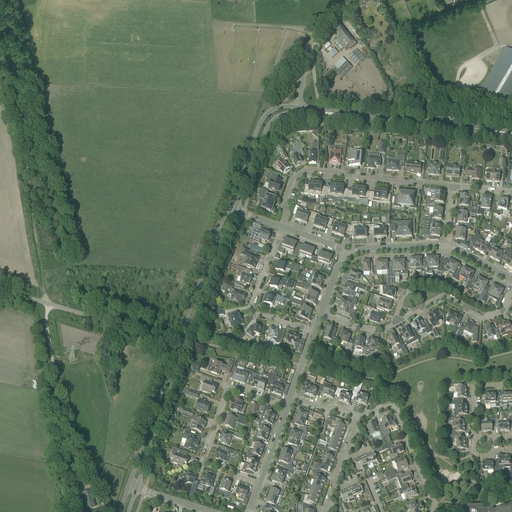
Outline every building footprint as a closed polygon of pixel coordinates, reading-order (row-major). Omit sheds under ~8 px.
[(341,25),(334,30),(338,35),(335,38),(344,49),(347,47),(350,50),(357,45),(341,25)] [(321,44),(324,46),(327,49),(331,45),(328,42),(325,39),(321,44)] [(330,52),(329,54),(333,58),(339,52),(335,48),(333,50),(331,47),(328,50),(330,52)] [(511,94),(511,51),(505,47),(480,90),(505,106),(511,94)] [(357,65),(363,59),(365,57),(356,49),(355,51),(355,50),(349,57),(357,65)] [(346,62),(343,58),(342,58),(334,66),(337,70),(346,62)] [(346,62),(336,72),(342,77),(344,75),(351,68),(346,62)] [(328,71),(331,74),(332,76),(337,70),(334,66),(333,66),(328,71)] [(293,161),(295,166),(296,166),(299,165),(299,164),(302,162),(298,155),(299,154),(303,153),(302,148),(301,143),(297,144),(298,149),(292,152),(294,156),(290,158),(292,162),(293,161)] [(319,157),(318,143),(313,143),(312,144),(313,152),(307,152),(308,159),(309,159),(309,164),(316,163),(316,157),(319,157)] [(332,164),(332,165),(333,165),(334,165),(334,166),(335,166),(336,165),(337,165),(337,164),(340,165),(340,156),(344,157),(346,146),(341,145),(341,148),(336,148),(336,152),(329,151),(329,157),(330,157),(330,163),(332,164)] [(357,162),(361,162),(362,157),(362,151),(350,149),(350,153),(350,156),(348,156),(347,160),(354,161),(354,165),(357,166),(357,162)] [(279,170),(283,174),(285,172),(286,173),(288,170),(288,169),(289,168),(284,163),(285,162),(284,161),(285,160),(287,159),(283,151),(280,153),(282,156),(273,165),(279,171),(279,170)] [(398,171),(399,163),(404,163),(405,155),(397,154),(396,159),(393,159),(392,160),(388,160),(387,170),(388,170),(391,171),(391,170),(398,171)] [(373,165),(379,166),(380,158),(379,158),(379,155),(373,155),(372,157),(368,157),(367,163),(369,163),(369,167),(373,168),(373,165)] [(414,173),(420,173),(421,164),(407,162),(406,172),(410,172),(410,173),(414,173)] [(435,175),(439,175),(440,164),(429,163),(428,170),(427,171),(427,172),(427,173),(428,173),(428,174),(432,175),(435,176),(435,175)] [(459,176),(460,171),(460,168),(447,166),(446,176),(452,177),(452,176),(459,176)] [(473,170),(467,169),(467,171),(466,176),(470,176),(470,175),(472,176),(472,179),(480,180),(481,170),(473,169),(473,170)] [(499,182),(500,177),(500,171),(487,170),(486,181),(492,181),(495,181),(495,182),(499,182)] [(272,190),(278,192),(279,191),(280,192),(281,189),(280,188),(281,184),(279,184),(281,180),(275,178),(276,175),(267,172),(266,176),(267,176),(266,178),(267,178),(266,183),(270,185),(269,189),(270,190),(270,191),(271,191),(272,190)] [(300,193),(304,194),(310,194),(314,196),(316,182),(312,181),(312,182),(309,181),(309,187),(303,186),(300,193)] [(320,182),(316,182),(314,196),(318,195),(325,196),(325,189),(322,188),(322,183),(320,183),(320,182)] [(336,198),(338,184),(334,184),(331,184),(330,189),(327,189),(326,196),(332,197),(336,198)] [(341,185),(338,184),(336,198),(340,198),(347,198),(347,191),(343,191),(344,185),(341,185)] [(358,201),(359,187),(355,186),(355,187),(353,186),(352,192),(348,191),(347,202),(351,202),(351,199),(354,199),(358,201)] [(363,187),(359,187),(358,201),(362,200),(368,201),(369,193),(365,193),(366,188),(363,187)] [(435,197),(444,198),(445,192),(439,192),(439,188),(430,187),(429,193),(435,194),(435,197)] [(379,203),(380,203),(381,189),(377,188),(377,189),(375,189),(374,194),(370,194),(369,201),(376,201),(379,203)] [(267,195),(268,192),(260,189),(258,194),(263,196),(262,199),(265,200),(262,208),(266,209),(266,210),(270,211),(271,211),(272,211),(273,206),(274,203),(275,203),(276,198),(267,195)] [(381,189),(380,203),(384,202),(390,203),(390,196),(387,195),(388,190),(385,190),(385,189),(381,189)] [(405,206),(407,191),(403,192),(399,191),(398,196),(395,196),(393,207),(400,207),(400,205),(405,206)] [(410,192),(407,191),(405,206),(410,206),(410,209),(416,209),(417,198),(414,198),(414,193),(410,192)] [(460,195),(460,201),(469,202),(469,199),(470,199),(472,197),(472,196),(474,197),(474,194),(466,193),(466,196),(460,195)] [(429,202),(429,205),(432,205),(435,206),(436,203),(443,204),(444,198),(435,197),(435,200),(429,202)] [(490,204),(491,199),(489,199),(489,198),(487,198),(486,198),(485,198),(484,199),(482,199),(482,204),(481,207),(478,207),(477,216),(484,216),(485,212),(489,213),(490,204)] [(507,211),(508,204),(508,202),(507,202),(507,201),(507,200),(498,199),(497,208),(493,208),(492,214),(496,215),(498,216),(500,216),(501,215),(502,210),(507,211)] [(472,202),(469,202),(460,201),(459,206),(465,207),(465,210),(472,211),(472,207),(471,207),(472,202)] [(297,221),(300,222),(305,209),(305,208),(302,209),(296,206),(293,213),(297,214),(295,219),(297,220),(297,221)] [(311,220),(314,213),(308,211),(306,209),(305,209),(300,222),(304,223),(307,224),(308,219),(311,220)] [(467,218),(468,213),(472,214),(472,211),(465,210),(465,212),(459,212),(458,217),(467,218)] [(319,229),(323,218),(320,217),(320,215),(315,213),(312,220),(315,221),(313,226),(315,227),(319,229)] [(429,219),(429,222),(434,223),(435,220),(441,221),(442,215),(433,214),(432,219),(429,219)] [(511,226),(511,214),(509,220),(507,219),(503,227),(505,228),(506,227),(508,228),(510,225),(511,226)] [(326,219),(323,218),(319,229),(323,230),(325,230),(327,225),(330,226),(332,219),(326,217),(326,219)] [(467,218),(458,217),(457,223),(463,224),(463,227),(469,227),(470,219),(467,218)] [(342,222),(341,222),(339,222),(333,220),(331,227),(333,228),(331,233),(334,234),(337,235),(341,225),(342,222)] [(415,231),(415,226),(414,220),(408,220),(408,223),(403,223),(404,238),(407,237),(411,236),(411,231),(415,231)] [(400,237),(404,238),(403,223),(398,223),(398,221),(391,221),(392,232),(395,232),(396,237),(400,237)] [(428,230),(440,232),(441,226),(436,226),(436,223),(438,223),(434,223),(429,222),(428,230)] [(268,238),(269,235),(270,233),(261,230),(262,227),(255,224),(253,229),(254,230),(252,234),(256,235),(254,240),(259,242),(259,243),(261,239),(263,240),(262,240),(265,241),(265,240),(268,241),(269,238),(268,238)] [(350,233),(350,226),(345,224),(344,226),(341,225),(337,235),(341,237),(341,236),(343,237),(345,232),(349,233),(350,233)] [(361,239),(360,224),(357,226),(350,226),(350,233),(354,233),(354,239),(357,238),(357,239),(361,239)] [(360,224),(361,239),(365,239),(365,238),(367,238),(367,233),(370,233),(370,225),(364,225),(361,224),(360,224)] [(376,238),(380,238),(380,224),(377,225),(371,225),(371,232),(374,232),(374,238),(376,238)] [(390,224),(383,225),(380,224),(380,238),(384,238),(384,237),(387,237),(387,232),(390,232),(390,224)] [(457,229),(456,234),(465,235),(466,230),(471,231),(471,227),(469,227),(463,227),(463,229),(457,229)] [(440,232),(428,230),(426,230),(425,236),(425,240),(431,241),(432,237),(440,238),(440,232)] [(464,244),(464,241),(465,235),(456,234),(455,240),(461,241),(461,242),(462,243),(460,246),(467,250),(469,246),(464,244)] [(475,234),(474,237),(474,242),(477,244),(474,249),(479,252),(485,241),(480,239),(481,237),(478,236),(479,235),(475,234)] [(284,249),(288,250),(291,241),(286,238),(285,238),(285,239),(283,244),(280,242),(277,252),(283,254),(284,249)] [(484,255),(489,246),(492,247),(492,246),(493,244),(495,241),(491,239),(489,243),(488,243),(487,245),(484,243),(479,252),(484,255)] [(296,256),(298,251),(294,249),(297,243),(297,242),(291,241),(288,250),(293,252),(292,255),(296,256)] [(301,252),(298,251),(296,256),(299,257),(300,254),(305,257),(309,247),(303,244),(303,245),(301,252)] [(252,245),(250,249),(262,254),(264,249),(263,249),(258,247),(252,245)] [(309,247),(305,257),(311,259),(310,261),(313,263),(315,257),(312,256),(315,250),(315,249),(315,248),(309,247)] [(244,265),(247,266),(247,268),(249,268),(250,268),(251,267),(254,268),(256,263),(257,263),(259,258),(251,255),(252,251),(243,248),(241,255),(247,257),(244,265)] [(499,251),(494,248),(490,257),(494,260),(499,251)] [(503,256),(506,257),(509,251),(506,249),(505,251),(504,250),(502,252),(499,251),(494,260),(499,262),(503,256)] [(318,258),(315,257),(313,263),(317,264),(318,261),(323,263),(327,254),(321,250),(321,251),(321,252),(318,258)] [(327,254),(323,263),(329,265),(328,268),(331,269),(334,260),(331,259),(332,256),(333,255),(327,254)] [(427,264),(424,264),(424,273),(428,273),(428,271),(433,271),(432,267),(433,267),(432,256),(427,258),(427,264)] [(440,272),(442,263),(438,263),(438,258),(438,257),(432,256),(433,267),(433,271),(438,270),(438,272),(440,272)] [(416,268),(415,258),(410,257),(410,259),(410,263),(407,263),(407,267),(408,271),(411,271),(411,268),(415,268),(416,268)] [(421,273),(424,273),(424,264),(421,264),(421,258),(421,257),(415,258),(416,268),(415,268),(416,271),(421,271),(421,273)] [(407,267),(404,267),(404,266),(404,261),(404,260),(404,259),(398,261),(399,273),(399,275),(404,274),(404,275),(408,274),(408,271),(407,267)] [(449,271),(454,262),(449,259),(449,260),(446,265),(442,263),(440,272),(443,273),(445,269),(449,271)] [(377,271),(382,271),(381,260),(376,262),(376,267),(373,267),(373,276),(377,276),(377,271)] [(387,278),(390,278),(390,267),(387,267),(387,261),(381,260),(382,271),(387,271),(387,278)] [(399,273),(398,261),(393,260),(393,261),(393,267),(390,267),(390,278),(399,277),(399,275),(399,273)] [(363,267),(363,268),(360,268),(360,271),(363,270),(363,272),(369,272),(369,273),(372,273),(372,267),(369,267),(369,262),(369,261),(362,262),(363,267)] [(291,270),(292,267),(295,268),(296,265),(287,262),(286,265),(277,262),(275,268),(276,269),(275,270),(278,271),(277,274),(284,277),(285,273),(284,273),(286,269),(291,270)] [(459,264),(454,262),(449,271),(454,273),(452,278),(454,280),(458,272),(459,271),(456,269),(459,265),(459,264)] [(244,274),(246,269),(237,266),(236,271),(238,272),(236,276),(241,278),(239,283),(237,282),(235,283),(234,285),(242,288),(243,285),(246,286),(247,284),(249,285),(252,277),(249,276),(249,275),(244,274)] [(461,274),(458,272),(454,280),(458,281),(460,277),(464,279),(469,269),(464,268),(461,274)] [(470,280),(471,278),(474,273),(469,269),(464,279),(463,282),(465,283),(467,280),(469,281),(470,280)] [(313,280),(313,281),(322,284),(325,279),(324,278),(319,277),(318,276),(319,274),(313,271),(311,276),(310,276),(309,279),(313,280)] [(352,282),(357,284),(358,284),(359,281),(358,281),(360,275),(355,273),(351,271),(347,277),(348,277),(349,277),(353,279),(352,282)] [(478,289),(484,279),(478,277),(475,283),(473,282),(469,289),(472,291),(473,289),(477,291),(478,288),(478,289)] [(287,281),(286,280),(281,278),(280,282),(272,279),(271,278),(269,285),(270,285),(269,286),(278,289),(280,285),(285,287),(285,286),(287,281)] [(484,279),(478,289),(483,291),(488,283),(488,282),(484,279)] [(287,281),(285,286),(292,289),(292,288),(294,289),(296,284),(287,281)] [(321,289),(322,284),(313,281),(311,286),(320,289),(321,289)] [(365,287),(355,284),(354,286),(346,284),(343,289),(353,292),(355,288),(363,291),(365,287)] [(489,294),(493,296),(498,288),(494,284),(493,284),(494,284),(493,285),(489,294)] [(390,286),(382,286),(382,295),(393,299),(394,297),(395,297),(396,293),(395,293),(396,291),(390,289),(390,286)] [(499,305),(503,296),(501,295),(503,290),(503,289),(504,289),(498,288),(493,296),(492,299),(497,301),(495,304),(499,305)] [(347,299),(356,302),(357,300),(355,297),(356,293),(353,292),(343,289),(342,294),(343,294),(348,296),(347,299)] [(246,294),(241,293),(234,290),(231,300),(239,303),(239,301),(243,302),(244,300),(245,297),(246,294)] [(316,300),(319,295),(318,294),(309,291),(307,296),(316,300)] [(264,301),(263,307),(269,308),(269,307),(270,305),(272,306),(274,302),(279,303),(283,305),(286,299),(280,297),(275,295),(274,298),(266,295),(265,295),(263,301),(264,301)] [(316,305),(316,300),(307,296),(305,295),(303,300),(305,301),(304,303),(310,305),(311,304),(314,305),(315,305),(316,305)] [(387,300),(376,296),(374,295),(374,299),(377,305),(377,308),(379,309),(384,311),(384,310),(389,311),(389,310),(390,311),(391,308),(390,307),(390,306),(391,306),(391,304),(386,303),(387,300)] [(356,302),(347,299),(348,300),(347,302),(341,300),(340,300),(337,304),(348,308),(352,310),(353,307),(355,306),(356,302)] [(353,319),(356,311),(352,310),(348,308),(337,304),(336,310),(337,310),(342,312),(341,315),(349,318),(353,319)] [(303,307),(301,312),(311,316),(314,311),(313,311),(312,310),(303,307)] [(380,314),(373,312),(374,309),(370,308),(369,311),(368,315),(371,316),(369,320),(378,324),(379,319),(383,321),(384,316),(380,314)] [(310,321),(311,316),(301,312),(298,311),(296,316),(295,319),(302,322),(303,319),(308,321),(309,321),(310,321)] [(432,325),(434,328),(438,325),(438,324),(442,322),(439,317),(441,316),(441,314),(442,314),(440,311),(439,311),(437,312),(436,311),(435,312),(434,311),(432,313),(430,315),(430,316),(429,316),(431,320),(430,321),(432,325)] [(457,327),(459,322),(462,317),(458,315),(457,316),(455,315),(455,314),(449,311),(447,315),(449,316),(446,321),(457,327)] [(237,312),(227,315),(229,319),(228,321),(229,323),(230,323),(232,323),(234,329),(240,327),(240,325),(243,324),(239,315),(238,316),(237,312)] [(424,329),(427,335),(431,332),(428,325),(425,327),(421,319),(417,321),(416,321),(413,322),(413,323),(418,333),(424,329)] [(474,333),(474,326),(475,324),(473,323),(472,322),(470,321),(469,321),(467,320),(466,322),(466,323),(463,328),(461,326),(459,330),(456,337),(455,338),(459,340),(464,330),(473,335),(473,342),(477,342),(478,333),(474,333)] [(511,326),(511,325),(509,325),(508,322),(505,323),(505,322),(498,324),(499,328),(498,328),(499,331),(500,335),(502,334),(502,336),(507,335),(506,332),(511,331),(511,330),(511,329),(511,326)] [(260,335),(261,327),(254,326),(254,327),(253,327),(251,327),(250,328),(246,332),(251,337),(253,334),(260,335)] [(498,333),(495,334),(493,326),(485,328),(485,329),(484,330),(483,336),(487,335),(488,338),(496,336),(497,340),(500,339),(498,333)] [(324,336),(324,338),(328,339),(330,340),(328,344),(334,346),(337,339),(333,338),(336,330),(328,327),(327,328),(326,327),(325,330),(326,330),(324,336)] [(276,343),(278,344),(280,344),(282,338),(279,338),(279,332),(278,332),(278,329),(269,328),(269,330),(267,331),(268,332),(268,337),(273,338),(273,339),(276,343)] [(412,336),(408,328),(407,329),(406,328),(403,329),(403,331),(401,332),(404,337),(403,337),(406,342),(410,340),(412,343),(418,340),(415,334),(412,336)] [(241,332),(235,340),(239,343),(245,335),(241,332)] [(298,344),(300,337),(294,334),(289,332),(286,340),(298,344)] [(342,333),(339,341),(344,343),(343,345),(346,346),(345,349),(351,352),(353,345),(348,343),(350,336),(346,334),(347,333),(343,332),(343,333),(342,333)] [(392,348),(395,347),(397,347),(399,351),(405,348),(403,346),(401,341),(398,343),(396,340),(395,339),(396,338),(394,335),(387,339),(392,348)] [(365,356),(367,348),(363,347),(365,339),(357,337),(355,348),(354,351),(362,353),(362,355),(365,355),(365,356)] [(370,348),(367,348),(365,356),(367,356),(373,352),(373,350),(378,351),(379,345),(378,345),(378,341),(371,340),(370,348)] [(229,374),(233,363),(228,362),(227,366),(223,364),(215,361),(213,364),(210,363),(209,366),(208,366),(208,368),(207,371),(218,375),(219,375),(221,370),(225,372),(224,372),(229,374)] [(193,363),(190,371),(197,373),(200,365),(193,363)] [(236,370),(237,368),(234,366),(231,374),(234,375),(233,379),(235,380),(234,381),(239,383),(242,373),(243,372),(236,370)] [(246,374),(242,373),(239,383),(245,385),(247,380),(250,381),(249,382),(250,382),(250,380),(253,373),(247,371),(246,374)] [(253,373),(250,380),(254,382),(252,387),(254,388),(253,389),(257,390),(257,389),(258,390),(261,380),(258,379),(259,375),(253,373)] [(261,380),(258,390),(263,392),(267,382),(271,383),(271,381),(274,374),(270,373),(268,379),(262,377),(261,380)] [(277,376),(274,374),(271,381),(274,382),(273,385),(274,385),(271,393),(276,395),(280,383),(275,381),(277,376)] [(202,391),(203,392),(208,393),(209,391),(214,393),(217,385),(209,382),(210,379),(202,376),(200,381),(204,385),(202,391)] [(304,394),(310,396),(313,387),(314,385),(310,383),(310,384),(309,383),(309,382),(305,380),(303,387),(306,389),(304,394)] [(327,397),(330,389),(331,385),(326,384),(327,383),(324,382),(322,387),(321,388),(324,389),(322,395),(327,397)] [(285,384),(280,383),(276,395),(281,396),(283,391),(287,392),(289,385),(285,384)] [(455,393),(458,393),(466,393),(468,393),(468,387),(466,387),(461,387),(460,384),(453,385),(453,388),(455,388),(455,393)] [(320,393),(321,388),(322,387),(319,386),(318,389),(313,387),(310,396),(315,398),(317,392),(320,393)] [(336,390),(330,389),(327,397),(333,399),(334,394),(336,390)] [(356,402),(361,404),(364,395),(359,393),(360,390),(357,389),(356,393),(355,396),(358,397),(356,402)] [(338,401),(343,402),(346,394),(341,392),(340,396),(338,401)] [(353,400),(355,396),(356,393),(353,392),(352,396),(346,394),(343,402),(349,404),(350,399),(353,400)] [(490,406),(490,405),(490,394),(490,392),(485,393),(485,394),(484,394),(485,400),(482,400),(482,408),(485,407),(485,406),(490,406)] [(496,407),(499,407),(499,399),(496,399),(496,394),(495,394),(495,392),(490,392),(490,394),(490,405),(496,405),(496,407)] [(507,405),(507,392),(502,392),(502,394),(501,394),(502,399),(499,399),(499,407),(503,407),(503,405),(507,405)] [(372,401),(374,395),(370,393),(369,397),(364,395),(361,404),(366,405),(368,400),(372,401)] [(236,402),(233,401),(230,409),(234,411),(234,412),(235,412),(236,412),(237,412),(241,413),(244,405),(242,404),(243,402),(236,399),(235,401),(236,401),(236,402)] [(204,402),(199,400),(195,409),(203,412),(203,411),(207,413),(210,405),(204,403),(204,402)] [(455,405),(455,410),(467,410),(467,404),(456,404),(456,402),(454,401),(448,402),(448,405),(455,405)] [(255,403),(253,407),(251,413),(255,415),(258,409),(259,404),(255,403)] [(276,415),(270,413),(272,409),(265,406),(263,410),(267,412),(266,417),(274,420),(276,415)] [(194,413),(183,409),(182,414),(192,418),(194,413)] [(312,417),(313,413),(306,410),(305,413),(299,411),(299,412),(298,412),(297,414),(298,415),(297,418),(305,421),(308,415),(312,417)] [(467,415),(467,410),(455,410),(453,410),(453,411),(454,414),(454,419),(459,418),(462,418),(462,415),(467,415)] [(233,429),(237,419),(232,417),(228,415),(226,420),(227,420),(225,426),(233,429)] [(272,425),(274,420),(266,417),(262,415),(259,424),(266,426),(267,423),(272,425)] [(504,432),(503,423),(503,420),(498,420),(498,419),(498,416),(495,416),(495,419),(495,426),(498,426),(498,432),(504,432)] [(379,424),(380,425),(381,429),(385,437),(388,436),(386,429),(394,426),(394,427),(397,426),(395,421),(392,422),(390,417),(382,420),(383,423),(379,424)] [(206,422),(202,420),(195,418),(191,429),(192,429),(191,432),(196,434),(197,431),(201,433),(204,426),(205,427),(206,422)] [(305,421),(297,418),(294,424),(300,426),(299,429),(305,431),(306,432),(307,427),(303,426),(305,421)] [(466,427),(465,421),(459,421),(459,418),(454,419),(451,419),(452,422),(453,427),(456,427),(465,427),(466,427)] [(503,423),(504,432),(509,431),(509,426),(511,425),(511,423),(511,418),(509,419),(505,423),(503,423)] [(336,426),(335,428),(345,432),(347,427),(342,425),(343,421),(336,419),(335,422),(334,425),(336,426)] [(486,423),(487,432),(492,432),(492,426),(495,426),(495,419),(492,419),(492,423),(486,423)] [(487,432),(486,423),(486,421),(481,421),(481,420),(478,420),(478,424),(481,424),(481,432),(487,432)] [(382,438),(385,437),(381,429),(380,425),(377,427),(375,423),(366,427),(369,432),(366,433),(369,441),(374,440),(372,436),(379,433),(382,438)] [(270,431),(265,429),(266,426),(259,424),(258,427),(262,428),(260,433),(268,436),(270,431)] [(335,428),(334,434),(343,437),(345,432),(335,428)] [(305,431),(299,429),(298,429),(297,432),(292,430),(290,437),(298,440),(300,441),(303,442),(305,440),(307,434),(307,432),(306,432),(305,431)] [(185,431),(182,439),(187,440),(184,448),(190,450),(195,451),(196,447),(197,444),(199,440),(194,439),(192,438),(193,434),(191,433),(190,433),(189,433),(186,431),(185,431)] [(220,443),(229,446),(232,435),(222,431),(220,435),(219,437),(220,437),(219,440),(221,441),(220,443)] [(266,441),(268,436),(260,433),(256,431),(255,434),(256,436),(256,437),(254,437),(253,439),(260,442),(261,439),(266,441)] [(334,434),(332,439),(341,442),(343,437),(334,434)] [(298,440),(290,437),(288,444),(292,445),(291,448),(299,451),(301,446),(299,445),(298,445),(300,441),(298,440)] [(256,444),(254,449),(262,452),(264,447),(259,445),(260,442),(253,439),(252,442),(256,444)] [(339,447),(341,442),(332,439),(330,444),(339,447)] [(397,454),(404,451),(402,447),(402,446),(401,447),(400,443),(390,447),(393,454),(390,456),(392,459),(395,458),(398,457),(397,454)] [(337,453),(339,447),(330,444),(329,447),(327,446),(326,446),(325,448),(318,445),(317,448),(324,451),(331,454),(332,451),(337,453)] [(460,452),(460,449),(465,449),(467,449),(467,444),(456,444),(456,449),(454,450),(452,449),(452,453),(460,452)] [(379,453),(389,448),(388,445),(377,449),(379,453)] [(181,456),(183,451),(173,448),(171,453),(174,460),(173,463),(176,464),(178,469),(182,467),(182,466),(183,466),(184,463),(186,464),(188,459),(181,456)] [(215,457),(214,458),(223,461),(225,456),(227,455),(229,456),(230,454),(233,455),(234,451),(227,448),(225,452),(217,449),(216,453),(215,454),(214,456),(215,457)] [(283,449),(281,456),(294,460),(296,452),(299,453),(299,451),(291,448),(290,452),(283,449)] [(260,457),(262,452),(254,449),(252,454),(248,453),(247,455),(254,458),(255,455),(260,457)] [(326,455),(324,460),(333,463),(335,458),(330,456),(331,454),(324,451),(323,454),(326,455)] [(371,454),(369,455),(373,466),(376,465),(376,464),(378,463),(376,458),(374,453),(371,454)] [(250,460),(248,465),(256,468),(258,463),(253,461),(254,458),(247,455),(246,458),(248,459),(250,460)] [(373,465),(369,455),(366,455),(367,456),(364,457),(368,467),(370,466),(373,465)] [(288,465),(290,459),(281,456),(279,462),(286,464),(284,468),(293,471),(294,467),(288,465)] [(363,469),(368,467),(364,457),(361,459),(361,458),(359,459),(363,469)] [(408,466),(404,457),(396,460),(395,458),(392,459),(391,460),(392,462),(394,462),(396,465),(393,466),(394,468),(394,469),(395,469),(395,470),(396,470),(397,470),(398,470),(403,468),(408,466)] [(356,475),(361,473),(361,472),(360,470),(363,469),(359,459),(356,460),(357,460),(354,462),(356,466),(353,467),(356,475)] [(324,460),(322,465),(332,469),(333,463),(324,460)] [(482,471),(488,471),(487,462),(482,462),(482,468),(479,468),(479,475),(482,475),(482,471)] [(323,472),(330,474),(332,469),(322,465),(319,464),(317,469),(315,469),(314,472),(322,474),(323,472)] [(255,473),(256,468),(248,465),(247,467),(245,467),(244,469),(243,468),(241,472),(248,475),(249,471),(255,473)] [(276,469),(274,475),(284,479),(285,475),(289,476),(289,474),(292,475),(293,471),(284,468),(283,467),(284,468),(283,471),(276,469)] [(316,475),(314,481),(324,484),(325,484),(326,480),(325,480),(326,479),(321,477),(322,474),(314,472),(313,475),(315,475),(316,475)] [(406,483),(412,481),(410,477),(412,476),(410,472),(403,475),(402,472),(396,474),(390,477),(392,480),(397,478),(401,489),(408,486),(406,483)] [(186,474),(179,477),(183,485),(188,483),(194,484),(197,476),(190,474),(188,474),(186,474)] [(215,477),(207,474),(204,482),(200,481),(197,489),(203,491),(205,485),(211,487),(208,495),(212,496),(215,487),(212,486),(215,477)] [(285,490),(287,483),(283,482),(284,479),(274,475),(274,476),(273,476),(272,479),(273,479),(272,481),(278,484),(277,487),(276,487),(278,488),(285,490)] [(228,492),(231,483),(227,482),(223,481),(222,484),(221,484),(219,489),(225,491),(224,493),(226,494),(224,498),(229,500),(232,493),(228,492)] [(322,489),(324,484),(314,481),(313,486),(322,489)] [(364,495),(364,494),(363,491),(362,488),(360,485),(357,487),(357,486),(355,487),(358,495),(361,494),(362,496),(364,495)] [(244,488),(238,486),(235,494),(246,498),(249,489),(245,488),(244,488)] [(320,494),(322,489),(313,486),(311,491),(320,494)] [(408,486),(401,489),(398,490),(400,495),(404,494),(406,500),(410,498),(410,499),(413,498),(413,497),(418,495),(415,488),(407,491),(405,487),(407,486),(408,486)] [(353,488),(350,490),(354,499),(356,498),(355,497),(358,495),(355,487),(353,487),(353,488)] [(283,496),(285,490),(278,488),(276,491),(271,489),(270,491),(269,494),(269,495),(278,498),(279,495),(283,496)] [(85,509),(95,506),(90,489),(81,492),(84,503),(83,503),(83,506),(85,506),(85,509)] [(354,499),(350,490),(347,491),(347,490),(345,491),(349,499),(350,503),(355,501),(354,499)] [(311,491),(309,496),(318,500),(320,494),(311,491)] [(346,500),(349,499),(345,491),(343,492),(343,493),(340,494),(344,503),(346,502),(346,500)] [(271,505),(269,510),(272,509),(277,509),(278,505),(276,504),(278,498),(269,495),(269,496),(268,495),(267,498),(268,498),(266,503),(271,505)] [(316,505),(318,500),(309,496),(308,499),(306,498),(305,499),(303,503),(310,506),(311,503),(316,505)] [(421,502),(417,504),(416,501),(405,505),(407,510),(411,509),(412,511),(413,511),(418,511),(419,511),(424,510),(421,502)] [(309,511),(310,506),(303,503),(302,505),(302,511),(315,511),(309,511)]
